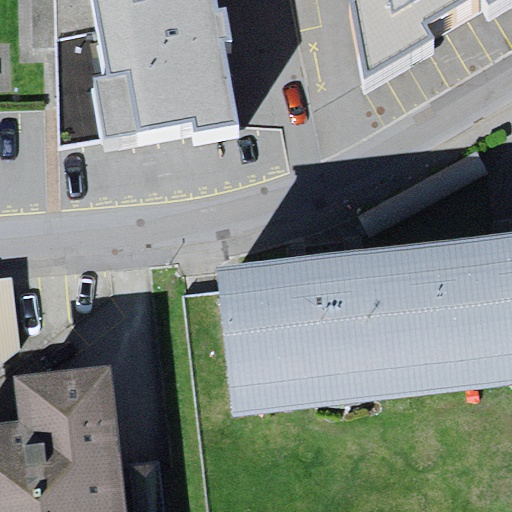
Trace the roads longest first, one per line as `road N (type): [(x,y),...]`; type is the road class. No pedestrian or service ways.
road 1 (residential): [(0,239),(181,220),(319,191),(511,88)]
road 2 (unknown): [(150,253),(162,511)]
